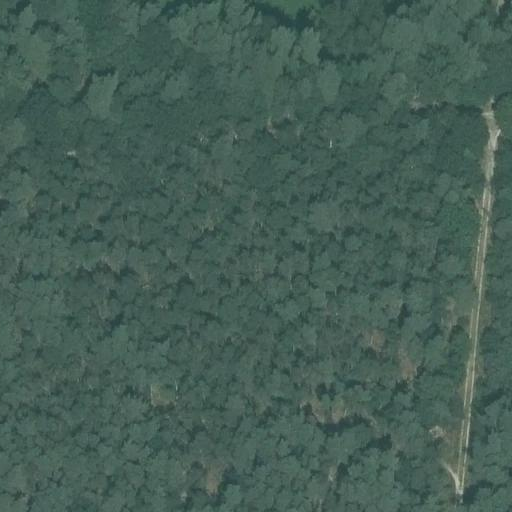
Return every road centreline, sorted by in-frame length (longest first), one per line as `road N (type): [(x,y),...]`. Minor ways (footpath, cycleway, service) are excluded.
road 1 (track): [(0,153),(511,99)]
road 2 (track): [(511,99),(490,155),(445,491)]
